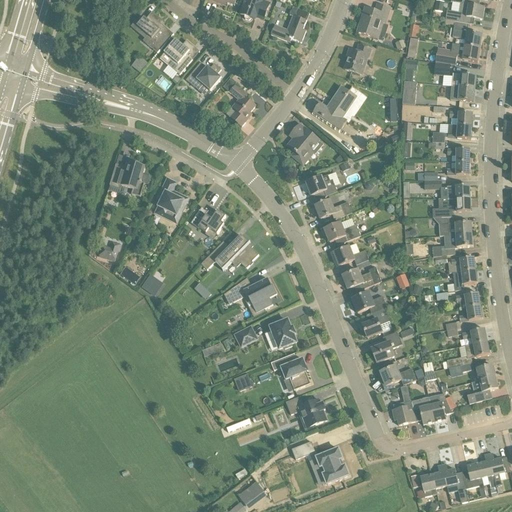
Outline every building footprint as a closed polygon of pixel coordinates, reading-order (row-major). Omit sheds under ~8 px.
[(259,0),(246,0),(241,16),(245,17),(244,19),(245,20),(249,22),(251,21),(251,20),(255,21),(256,18),(264,21),(270,5),(262,2),(262,1),(259,0)] [(485,8),(477,7),(461,4),(461,5),(459,14),(448,12),(446,22),(471,26),(472,19),(483,21),(485,8)] [(375,12),(365,9),(357,33),(375,40),(381,22),(386,23),(391,10),(377,6),(375,12)] [(131,28),(145,40),(143,42),(158,55),(166,45),(161,41),(169,31),(161,24),(163,22),(153,13),(147,20),(145,19),(140,25),(138,23),(138,24),(136,22),(131,28)] [(304,30),(307,22),(295,17),(294,17),(289,31),(276,26),(272,36),(287,42),(289,38),(302,44),(307,31),(304,30)] [(466,40),(465,47),(480,50),(482,36),(468,33),(467,34),(465,33),(466,25),(455,24),(454,31),(455,31),(454,38),(466,40)] [(420,27),(415,27),(412,26),(411,26),(409,38),(418,39),(420,27)] [(176,40),(160,59),(169,67),(163,73),(172,81),(178,74),(180,76),(193,62),(187,57),(194,48),(187,42),(183,46),(176,40)] [(398,52),(406,49),(403,42),(395,45),(398,52)] [(352,50),(346,70),(361,75),(367,56),(369,56),(369,59),(372,50),(360,46),(358,52),(352,50)] [(480,50),(465,47),(464,55),(438,50),(436,64),(450,66),(456,67),(457,60),(463,61),(478,64),(480,50)] [(415,60),(416,53),(409,52),(408,59),(415,60)] [(140,57),(132,66),(141,74),(148,65),(140,57)] [(416,62),(407,61),(406,71),(415,72),(416,62)] [(215,65),(211,70),(208,68),(205,70),(200,66),(201,65),(186,81),(206,98),(222,79),(218,76),(222,71),(215,65)] [(449,77),(450,67),(436,65),(435,76),(449,77)] [(452,88),(460,89),(475,90),(476,77),(454,75),(453,81),(452,88)] [(403,105),(415,106),(417,85),(404,83),(403,105)] [(250,97),(237,86),(231,93),(240,101),(236,105),(241,108),(238,111),(237,111),(231,118),(242,128),(253,115),(251,113),(257,106),(249,99),(250,97)] [(350,110),(355,102),(358,99),(342,88),(332,103),(333,104),(330,108),(329,107),(328,109),(321,105),(315,114),(330,124),(331,122),(342,129),(341,131),(342,131),(348,122),(354,112),(350,110)] [(475,90),(460,89),(460,96),(452,95),(451,101),(459,102),(474,104),(475,90)] [(459,120),(458,127),(472,128),(473,115),(459,114),(459,115),(450,114),(450,119),(459,120)] [(296,153),(293,157),(304,166),(310,159),(307,157),(312,151),(315,154),(317,154),(324,146),(301,126),(294,133),(298,136),(289,147),(296,153)] [(471,141),(472,128),(458,127),(450,127),(448,139),(457,140),(471,141)] [(433,144),(436,144),(445,145),(446,135),(434,134),(433,136),(430,136),(430,143),(433,143),(433,144)] [(457,156),(457,164),(470,164),(470,151),(457,151),(448,151),(448,156),(457,156)] [(340,164),(344,159),(340,156),(336,161),(340,164)] [(139,163),(130,160),(127,168),(117,165),(110,186),(120,188),(120,187),(133,191),(131,196),(141,199),(145,185),(147,185),(149,184),(150,183),(150,180),(149,178),(147,177),(144,176),(146,168),(138,166),(139,163)] [(342,166),(344,172),(350,170),(348,164),(342,166)] [(470,164),(457,164),(457,171),(448,171),(448,177),(457,177),(470,177),(470,164)] [(338,193),(333,181),(331,182),(329,177),(329,176),(322,178),(307,184),(312,197),(324,192),(327,198),(338,193)] [(156,215),(176,225),(188,201),(173,193),(177,185),(168,181),(158,200),(162,202),(156,215)] [(441,183),(425,183),(425,191),(441,191),(441,183)] [(448,201),(457,201),(471,200),(470,187),(456,188),(448,188),(448,201)] [(448,201),(448,209),(433,209),(433,218),(453,217),(453,213),(457,213),(457,214),(458,214),(471,213),(471,200),(457,201),(448,201)] [(352,215),(347,204),(332,210),(329,202),(324,204),(324,203),(322,204),(322,205),(317,207),(322,220),(333,216),(335,221),(352,215)] [(218,213),(214,217),(202,209),(191,225),(198,230),(199,230),(206,235),(209,231),(217,236),(224,226),(222,224),(226,218),(218,213)] [(450,238),(473,237),(473,224),(454,225),(454,219),(441,220),(441,227),(449,226),(450,238)] [(357,226),(344,231),(341,224),(325,231),(331,244),(348,237),(351,242),(362,238),(357,226)] [(406,238),(412,237),(418,234),(414,229),(409,232),(405,232),(406,238)] [(223,273),(231,264),(237,270),(241,266),(246,271),(250,267),(251,268),(254,265),(252,264),(259,257),(252,250),(254,248),(250,245),(251,245),(250,244),(249,245),(241,237),(229,249),(224,244),(201,266),(207,272),(216,264),(223,271),(222,272),(223,273)] [(474,249),(473,237),(450,238),(446,238),(447,248),(433,249),(434,259),(456,257),(456,250),(458,250),(474,249)] [(367,240),(370,246),(376,243),(374,238),(367,240)] [(111,249),(103,247),(99,259),(115,263),(118,253),(121,253),(122,247),(120,246),(113,243),(111,249)] [(335,254),(340,268),(357,261),(360,266),(370,262),(367,252),(361,254),(357,246),(335,254)] [(461,267),(462,274),(476,272),(474,259),(461,261),(452,263),(452,268),(461,267)] [(136,286),(141,279),(126,268),(121,276),(136,286)] [(344,278),(349,291),(360,286),(363,292),(382,284),(377,269),(370,272),(370,275),(361,278),(359,272),(344,278)] [(476,272),(462,274),(463,281),(454,283),(455,288),(464,287),(478,285),(476,272)] [(397,279),(399,285),(408,282),(405,276),(397,279)] [(241,293),(238,287),(224,296),(229,307),(244,299),(254,319),(266,314),(264,311),(273,307),(270,301),(278,297),(268,280),(241,293)] [(158,293),(145,284),(142,290),(155,298),(158,293)] [(416,286),(413,295),(420,297),(423,288),(416,286)] [(370,294),(353,301),(358,315),(370,310),(373,316),(386,311),(388,310),(383,298),(373,302),(370,294)] [(468,310),(476,308),(481,307),(479,295),(466,297),(457,298),(458,304),(467,302),(468,310)] [(481,307),(476,308),(468,310),(469,317),(460,318),(461,324),(470,322),(483,320),(481,307)] [(386,311),(373,316),(375,322),(363,327),(369,340),(383,334),(381,327),(391,323),(386,311)] [(288,322),(271,329),(279,351),(297,344),(293,336),(295,336),(293,330),(291,330),(288,322)] [(236,337),(242,349),(258,341),(252,329),(236,337)] [(459,337),(458,330),(448,332),(449,338),(459,337)] [(473,339),(474,346),(488,343),(485,330),(472,333),(463,335),(464,340),(473,339)] [(386,345),(373,351),(378,365),(396,358),(393,351),(403,347),(398,334),(384,339),(386,345)] [(449,370),(461,368),(473,365),(471,359),(477,358),(477,359),(490,356),(488,343),(474,346),(466,348),(468,358),(447,362),(449,370)] [(205,359),(212,356),(209,349),(203,352),(205,359)] [(295,356),(271,365),(274,373),(281,370),(286,383),(290,381),(294,392),(311,386),(306,375),(308,374),(303,360),(297,362),(295,356)] [(381,374),(387,388),(402,382),(404,387),(417,382),(413,370),(399,375),(395,363),(384,367),(386,372),(381,374)] [(434,373),(433,364),(424,365),(426,375),(434,373)] [(463,375),(474,372),(473,365),(461,368),(463,375)] [(480,382),(496,378),(493,366),(477,370),(480,382)] [(415,373),(418,381),(425,378),(422,370),(415,373)] [(253,388),(249,378),(248,375),(235,380),(240,393),(253,388)] [(496,378),(480,382),(473,384),(475,393),(469,395),(472,406),(483,403),(481,394),(483,394),(499,390),(496,378)] [(408,387),(402,389),(403,396),(410,394),(408,387)] [(447,421),(446,416),(453,415),(444,395),(429,399),(435,424),(447,421)] [(319,401),(304,407),(301,398),(286,404),(291,417),(298,414),(306,434),(317,429),(316,428),(328,423),(323,412),(325,412),(322,405),(321,405),(319,401)] [(435,424),(429,399),(412,403),(414,411),(417,423),(423,422),(424,427),(435,424)] [(417,423),(414,411),(409,413),(407,408),(393,411),(394,418),(394,419),(395,422),(398,422),(399,427),(417,423)] [(243,429),(251,426),(249,421),(242,424),(227,430),(229,435),(243,429)] [(312,442),(292,450),(296,461),(316,453),(312,442)] [(339,462),(342,460),(338,451),(317,459),(320,469),(323,468),(326,475),(323,476),(327,486),(349,477),(345,468),(341,469),(339,462)] [(496,488),(502,487),(500,476),(505,474),(502,460),(495,461),(493,455),(489,456),(496,488)] [(483,480),(488,478),(491,489),(496,488),(489,456),(484,457),(486,464),(479,465),(483,480)] [(505,474),(510,473),(507,459),(502,460),(505,474)] [(466,491),(480,488),(480,491),(485,490),(483,480),(479,465),(467,468),(470,482),(465,483),(466,491)] [(442,467),(447,488),(449,495),(459,492),(462,505),(468,504),(465,491),(466,491),(465,483),(462,474),(457,475),(456,471),(448,472),(447,466),(442,467)] [(436,491),(447,488),(442,467),(438,468),(439,474),(433,476),(436,491)] [(419,476),(413,477),(416,488),(422,486),(419,476)] [(421,479),(424,491),(425,499),(437,496),(436,491),(433,476),(421,479)] [(259,483),(240,497),(250,510),(269,497),(259,483)] [(250,484),(236,491),(238,495),(252,489),(250,484)]
